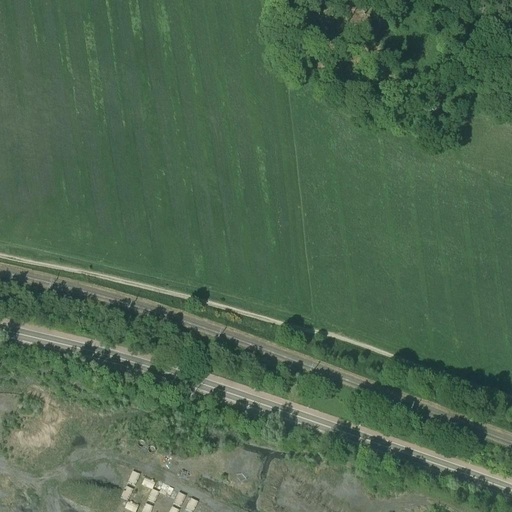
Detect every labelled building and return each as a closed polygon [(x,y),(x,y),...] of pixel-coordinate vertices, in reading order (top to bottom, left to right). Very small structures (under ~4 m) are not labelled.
[(140,476),(132,472),(127,484),(136,487),(140,476)] [(155,483),(145,478),(141,486),(152,490),(155,483)] [(173,491),(162,486),(159,493),(170,498),(173,491)] [(133,491),(125,487),(120,498),(128,501),(133,491)] [(159,493),(152,490),(147,501),(155,504),(159,493)] [(186,497),(178,493),(173,505),(181,508),(186,497)] [(193,511),(198,503),(191,499),(185,511),(186,511),(193,511)] [(128,502),(125,508),(133,511),(135,511),(138,506),(128,502)]
